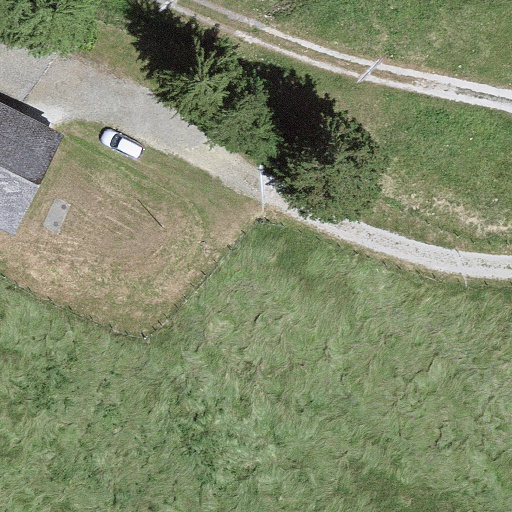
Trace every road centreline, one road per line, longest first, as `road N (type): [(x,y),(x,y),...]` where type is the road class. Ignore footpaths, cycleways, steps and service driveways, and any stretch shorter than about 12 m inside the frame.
road 1 (track): [(92,95),(386,255),(511,284)]
road 2 (track): [(511,96),(149,0)]
